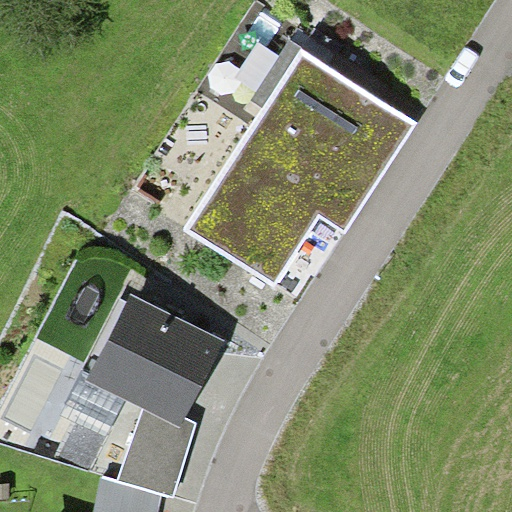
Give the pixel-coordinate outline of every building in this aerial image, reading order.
[(253,99),(264,105),(303,46),(292,40),(253,99)] [(417,121),(303,46),(264,105),(184,227),(274,285),(319,216),(345,232),(417,121)] [(226,341),(133,293),(91,373),(88,380),(127,399),(146,409),(181,427),(186,418),(226,341)] [(108,436),(127,399),(88,380),(91,373),(84,369),(61,413),(108,436)] [(181,427),(146,409),(118,481),(163,494),(174,498),(197,425),(186,418),(181,427)] [(103,476),(94,511),(159,511),(163,494),(118,481),(103,476)]
